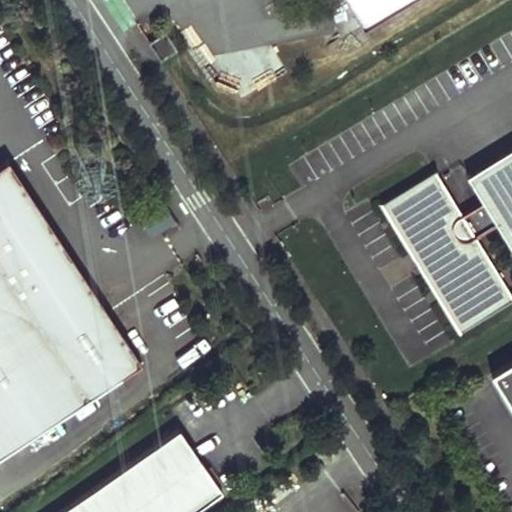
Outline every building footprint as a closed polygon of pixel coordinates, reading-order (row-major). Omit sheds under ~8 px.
[(345,0),(359,22),(396,0),(345,0)] [(165,30),(148,41),(161,59),(177,48),(165,30)] [(240,99),(286,73),(273,50),(227,76),(240,99)] [(385,192),(465,320),(511,291),(510,288),(509,289),(472,230),(493,217),(511,246),(511,140),(468,168),(466,166),(463,168),(479,195),(458,208),(432,166),(434,165),(433,162),(385,192)] [(0,453),(142,361),(124,334),(123,335),(6,159),(0,163),(0,453)] [(377,197),(456,326),(465,320),(385,192),(377,197)] [(511,356),(490,370),(511,406),(511,356)] [(179,426),(69,503),(75,511),(188,511),(222,488),(179,426)] [(75,511),(69,503),(56,511),(75,511)]
